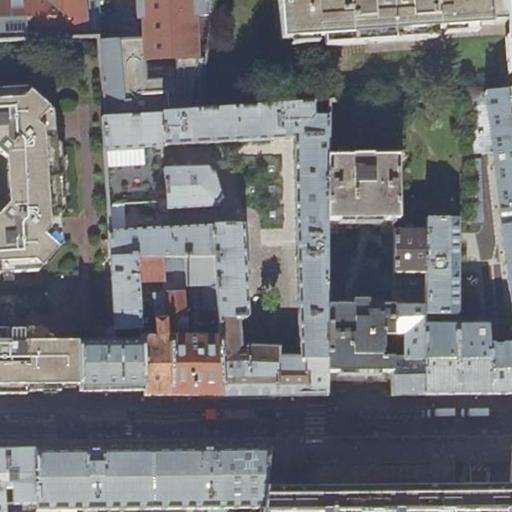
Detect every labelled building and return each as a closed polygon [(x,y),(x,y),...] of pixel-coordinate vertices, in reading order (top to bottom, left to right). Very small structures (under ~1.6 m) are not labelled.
[(0,0),(0,39),(99,35),(97,0),(0,0)] [(98,41),(105,119),(197,113),(211,0),(133,0),(134,5),(134,19),(142,19),(142,39),(133,40),(98,41)] [(511,0),(277,0),(281,41),(322,38),(322,47),(436,39),(436,30),(490,26),(491,24),(508,23),(511,84),(511,0)] [(55,141),(54,112),(26,87),(0,88),(0,151),(7,157),(10,202),(0,212),(0,273),(38,271),(62,245),(61,214),(65,210),(61,146),(55,141)] [(486,328),(426,327),(425,395),(476,394),(511,393),(511,119),(509,92),(468,94),(472,153),(494,151),(511,324),(511,345),(488,346),(486,328)] [(102,120),(104,167),(143,165),(143,149),(164,148),(164,145),(293,140),(299,358),(291,358),(282,358),(281,351),(279,349),(247,350),(245,352),(245,354),(238,354),(236,320),(244,320),(245,317),(241,229),(237,226),(123,232),(121,204),(106,205),(108,241),(109,259),(109,260),(136,259),(161,258),(214,257),(217,312),(219,338),(222,397),(293,396),(326,396),(326,373),(327,307),(326,220),(326,157),(326,104),(197,113),(105,119),(102,120)] [(326,157),(326,220),(394,220),(394,221),(398,221),(397,157),(326,157)] [(207,169),(162,171),(166,208),(217,206),(222,200),(212,173),(207,169)] [(427,221),(398,221),(394,221),(393,274),(426,274),(427,221)] [(427,221),(426,274),(426,306),(426,316),(457,317),(458,222),(427,221)] [(161,258),(163,283),(163,294),(169,397),(196,397),(222,397),(219,338),(186,339),(185,294),(183,294),(183,287),(202,287),(203,312),(217,312),(214,257),(161,258)] [(163,283),(161,258),(136,259),(137,283),(163,283)] [(152,313),(139,314),(141,342),(144,391),(144,397),(165,397),(169,397),(163,294),(152,295),(152,313)] [(426,306),(393,307),(393,335),(403,336),(403,358),(393,358),(393,372),(393,395),(408,395),(425,395),(426,327),(426,316),(426,306)] [(393,307),(327,307),(326,373),(354,372),(393,372),(393,358),(381,358),(381,339),(393,339),(393,335),(393,307)] [(80,392),(75,343),(57,343),(44,329),(0,329),(0,392),(69,392),(80,392)] [(144,391),(141,342),(75,343),(80,392),(118,392),(144,391)] [(219,450),(150,450),(151,511),(261,510),(263,490),(266,465),(268,449),(219,450)] [(80,451),(36,451),(36,511),(103,511),(151,511),(150,450),(80,451)] [(0,511),(36,511),(36,451),(0,451),(0,511)] [(309,490),(263,490),(261,510),(260,511),(508,511),(510,487),(453,488),(453,463),(437,463),(326,464),(314,464),(314,469),(309,469),(309,490)]
